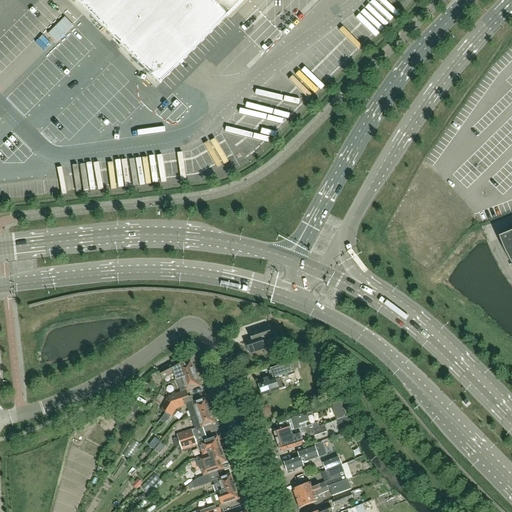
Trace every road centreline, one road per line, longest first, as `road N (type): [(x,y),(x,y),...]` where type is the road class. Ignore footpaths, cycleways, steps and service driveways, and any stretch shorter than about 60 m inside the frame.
road 1 (primary): [(465,0),(404,69),(288,258)]
road 2 (primary): [(0,286),(159,271),(291,298)]
road 3 (primary): [(288,258),(162,235),(0,248)]
road 4 (primary): [(291,298),(387,354),(511,483)]
road 5 (primary): [(344,235),(435,82),(509,0)]
road 6 (unclassified): [(0,418),(101,382),(195,325)]
road 7 (residential): [(271,511),(211,340),(195,325)]
road 8 (primary): [(511,418),(419,327),(371,295)]
